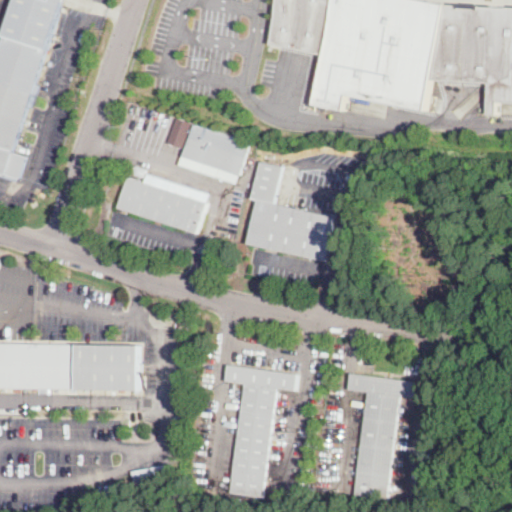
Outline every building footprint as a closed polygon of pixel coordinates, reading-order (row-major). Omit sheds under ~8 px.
[(64,0),(63,3),(37,84),(41,85),(34,108),(29,106),(15,151),(28,155),(21,179),(8,175),(7,176),(0,173),(0,53),(17,0),(64,0)] [(333,0),(323,53),(266,42),(274,0),(333,0)] [(423,0),(448,5),(434,78),(427,110),(346,95),(343,111),(313,105),(323,53),(333,0),(423,0)] [(434,78),(490,81),(489,114),(499,114),(499,100),(511,100),(511,7),(448,5),(434,78)] [(241,175),(184,156),(194,124),(252,143),(241,175)] [(182,154),(173,151),(178,134),(187,137),(182,154)] [(238,183),(181,165),(184,156),(241,175),(238,183)] [(328,262),(250,244),(261,200),(255,198),(263,161),(285,166),(277,203),(338,218),(328,262)] [(145,178),(133,174),(136,166),(147,170),(145,178)] [(212,194),(210,203),(176,192),(147,182),(149,173),(212,194)] [(361,175),(360,182),(347,179),(349,173),(361,175)] [(200,233),(121,208),(131,177),(147,182),(176,192),(210,203),(200,233)] [(0,341),(145,344),(144,389),(0,387),(0,341)] [(299,385),(298,390),(280,388),(265,497),(261,497),(233,493),(248,383),(229,381),(232,364),(301,374),(299,385)] [(423,384),(421,399),(403,396),(388,503),(356,498),(371,392),(352,389),(354,373),(423,382),(423,384)] [(141,484),(137,485),(134,471),(172,464),(174,477),(141,484)]
